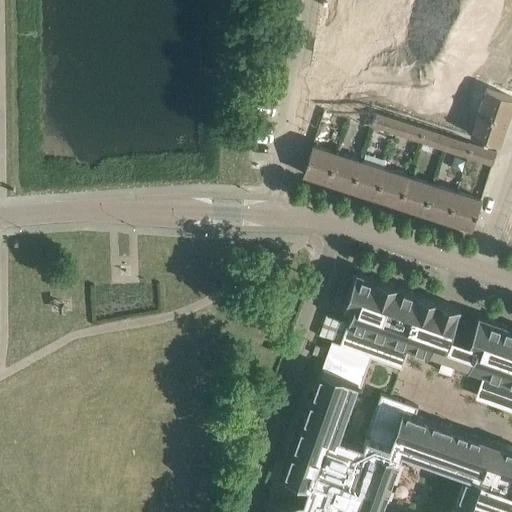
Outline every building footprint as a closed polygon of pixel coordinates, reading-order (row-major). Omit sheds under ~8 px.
[(348,0),(347,7),(392,19),(396,0),(348,0)] [(472,109),(507,121),(511,106),(511,98),(486,89),(482,100),(463,93),(459,104),(470,108),(472,109)] [(324,109),(348,117),(352,104),(328,96),(324,109)] [(348,117),(372,125),(376,112),(352,104),(348,117)] [(507,121),(472,109),(469,116),(476,119),(471,134),(499,144),(507,121)] [(372,125),(396,133),(400,120),(376,112),(372,125)] [(396,133),(420,140),(425,127),(400,120),(396,133)] [(440,147),(444,148),(449,135),(425,127),(420,140),(421,141),(419,150),(437,155),(440,147)] [(444,148),(469,156),(473,143),(449,135),(444,148)] [(303,173),(327,180),(337,151),(313,143),(303,173)] [(473,143),(469,156),(493,164),(497,151),(473,143)] [(327,180),(352,188),(361,159),(337,151),(327,180)] [(352,188),(376,196),(385,167),(361,159),(352,188)] [(376,196),(400,204),(409,175),(385,167),(376,196)] [(400,204),(424,212),(433,183),(409,175),(400,204)] [(424,212),(448,220),(457,190),(433,183),(424,212)] [(457,190),(448,220),(472,227),(482,198),(457,190)] [(294,498),(276,500),(276,511),(342,511),(344,509),(351,511),(352,511),(355,504),(361,506),(377,511),(380,511),(402,451),(466,473),(452,511),(511,511),(511,448),(495,442),(416,414),(419,405),(381,392),(363,443),(340,435),(358,384),(362,385),(372,356),(403,367),(410,346),(430,353),(430,352),(443,357),(439,370),(452,374),(457,362),(469,366),(469,367),(484,372),(486,373),(479,394),(511,405),(511,326),(478,315),(469,340),(451,334),(460,307),(418,292),(417,293),(399,287),(399,285),(377,278),(377,279),(356,271),(343,308),(351,311),(340,342),(332,339),(322,368),(284,475),(300,481),(309,484),(304,498),(294,498)]
